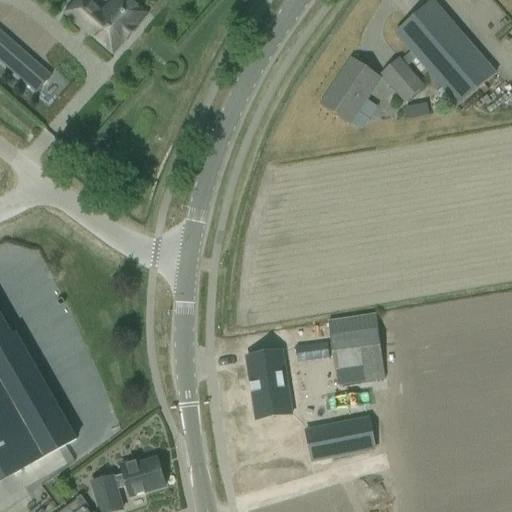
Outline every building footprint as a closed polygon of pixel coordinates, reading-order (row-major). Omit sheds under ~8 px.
[(143,18),(130,7),(135,1),(137,2),(138,0),(116,0),(99,20),(78,2),(64,18),(88,38),(89,37),(111,56),(143,18)] [(394,36),(442,90),(455,105),(457,108),(495,75),(433,3),(394,36)] [(36,94),(50,77),(0,33),(0,61),(1,62),(36,94)] [(511,60),(511,59),(511,35),(499,46),(511,60)] [(423,89),(399,61),(381,77),(404,104),(423,89)] [(379,81),(352,62),(321,107),(349,125),(379,81)] [(442,90),(436,95),(449,111),(455,105),(442,90)] [(427,107),(406,111),(408,121),(429,117),(427,107)] [(325,302),(511,279),(511,123),(361,141),(366,186),(333,190),(330,197),(328,180),(323,177),(317,191),(297,193),(299,210),(272,214),(279,269),(259,271),(265,316),(301,312),(298,282),(309,280),(315,266),(321,269),(325,302)] [(0,484),(76,442),(16,336),(12,338),(0,316),(0,484)] [(375,316),(327,323),(328,325),(336,388),(384,381),(375,317),(375,316)] [(280,357),(244,362),(253,421),(289,415),(280,357)] [(359,422),(307,432),(313,463),(365,453),(359,422)] [(289,456),(251,471),(260,493),(298,478),(289,456)] [(123,476),(102,483),(89,485),(96,511),(119,511),(122,511),(116,491),(127,488),(130,499),(165,489),(156,461),(139,466),(138,462),(120,467),(123,476)] [(312,511),(332,511),(328,498),(309,504),(312,511)] [(63,511),(89,511),(81,499),(71,506),(63,511)]
